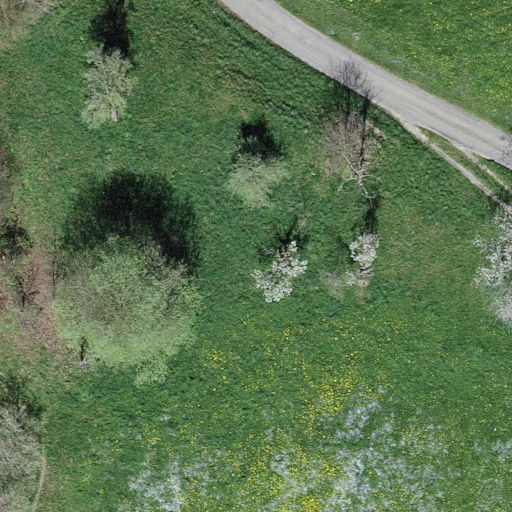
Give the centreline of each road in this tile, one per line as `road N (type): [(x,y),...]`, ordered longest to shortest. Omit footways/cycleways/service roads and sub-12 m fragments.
road 1 (unclassified): [(244,0),(373,86),(511,152)]
road 2 (track): [(373,86),(511,204)]
